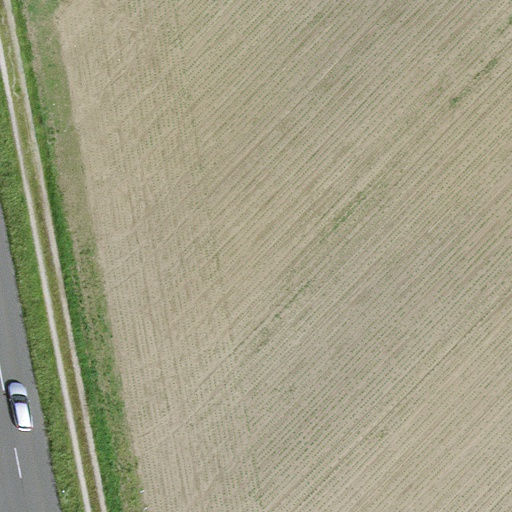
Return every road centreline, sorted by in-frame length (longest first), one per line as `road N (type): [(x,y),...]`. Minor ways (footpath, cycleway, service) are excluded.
road 1 (track): [(97,511),(0,7)]
road 2 (secondary): [(0,380),(25,511)]
